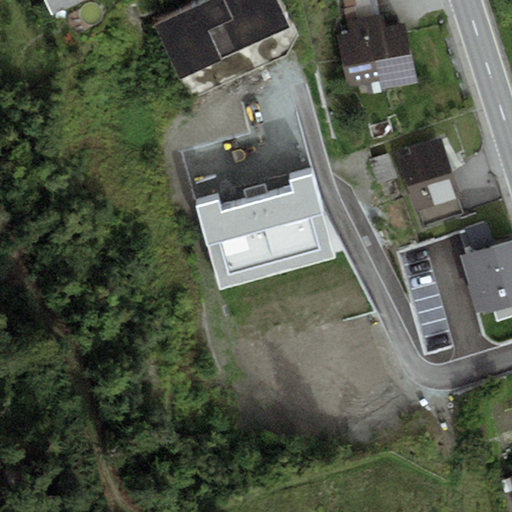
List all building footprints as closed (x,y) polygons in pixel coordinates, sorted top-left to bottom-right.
[(44,0),(52,18),(86,0),(44,0)] [(180,80),(290,30),(276,0),(209,0),(155,25),(180,80)] [(375,0),(343,0),(347,22),(379,16),(375,0)] [(379,16),(347,22),(350,34),(338,36),(347,87),(380,81),(382,92),(417,85),(405,23),(385,27),(383,15),(379,16)] [(461,198),(442,138),(395,153),(414,213),(418,212),(458,199),(461,198)] [(397,176),(388,152),(368,160),(378,184),(397,176)] [(220,292),(335,260),(312,177),(289,183),(293,195),(220,215),(217,202),(197,207),(220,292)] [(458,199),(418,212),(423,227),(463,214),(458,199)] [(511,241),(460,257),(477,315),(494,310),(497,322),(511,317),(511,241)]
